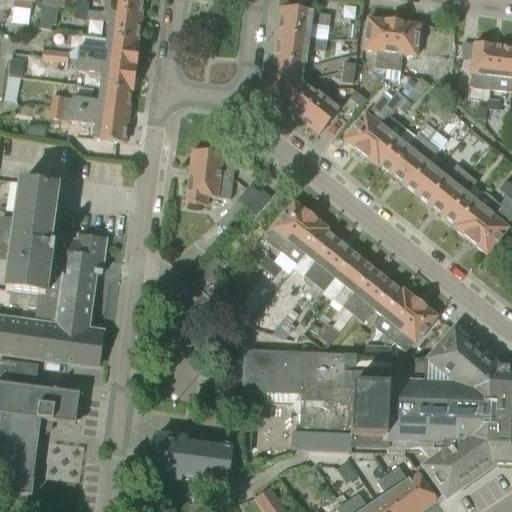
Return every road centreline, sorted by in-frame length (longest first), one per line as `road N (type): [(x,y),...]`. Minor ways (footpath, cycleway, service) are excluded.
road 1 (residential): [(109,511),(161,95)]
road 2 (residential): [(232,105),(511,330)]
